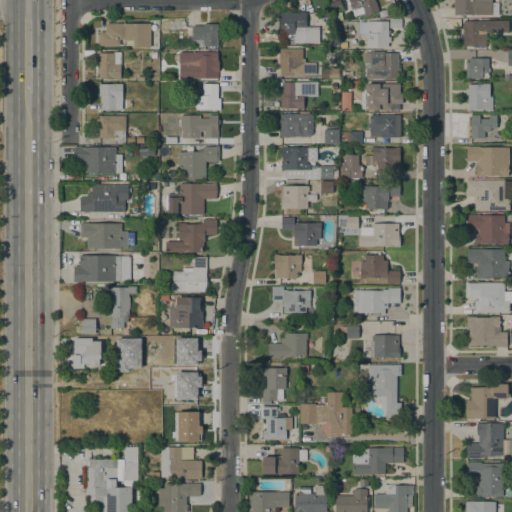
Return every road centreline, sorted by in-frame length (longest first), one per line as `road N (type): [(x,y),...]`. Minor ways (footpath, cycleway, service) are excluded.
road 1 (tertiary): [(432,511),(432,70),(412,0)]
road 2 (residential): [(228,511),(232,302),(247,215),(248,0)]
road 3 (primary): [(27,93),(26,511)]
